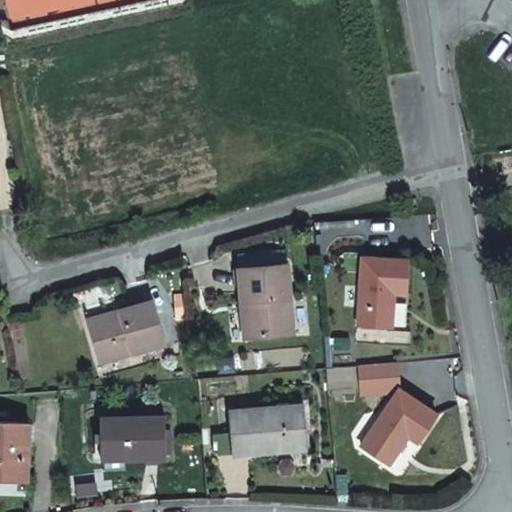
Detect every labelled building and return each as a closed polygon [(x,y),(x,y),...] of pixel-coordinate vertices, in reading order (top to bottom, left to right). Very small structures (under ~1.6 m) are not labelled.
[(404,271),(360,271),(359,340),(389,339),(390,315),(386,315),(387,303),(403,304),(404,271)] [(282,274),(232,278),(239,350),(286,346),(282,274)] [(82,338),(84,343),(93,370),(154,353),(144,313),(113,321),(115,330),(94,335),(82,338)] [(113,321),(93,326),(80,329),(82,338),(94,335),(115,330),(113,321)] [(429,422),(394,400),(354,457),(377,472),(392,453),(387,450),(394,441),(408,451),(429,422)] [(96,413),(96,454),(127,454),(160,454),(160,414),(117,414),(96,413)] [(300,414),(224,422),(229,466),(304,458),(300,414)] [(23,423),(0,421),(0,479),(21,480),(23,423)]
